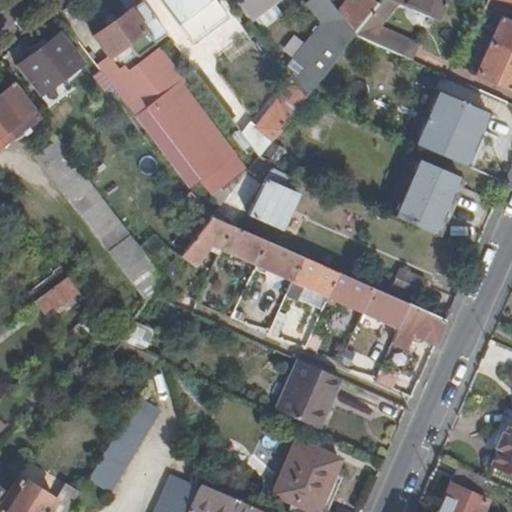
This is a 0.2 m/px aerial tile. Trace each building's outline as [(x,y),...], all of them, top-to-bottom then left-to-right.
[(151,30),(128,0),(124,0),(78,33),(93,53),(112,39),(121,52),(151,30)] [(158,0),(177,24),(192,13),(209,0),(158,0)] [(234,0),(249,21),(276,0),(234,0)] [(334,7),(328,0),(313,0),(308,4),(323,25),(332,36),(295,82),(307,99),(308,97),(342,54),(337,50),(345,42),(349,45),(356,36),(336,10),(334,7)] [(380,5),(373,0),(343,0),(336,10),(356,36),(380,5)] [(383,0),(380,5),(356,36),(361,38),(410,59),(417,44),(378,27),(398,0),(399,0),(436,16),(443,0),(383,0)] [(511,0),(487,0),(482,10),(501,18),(511,22),(511,0)] [(177,24),(187,40),(202,28),(192,13),(177,24)] [(511,22),(501,18),(491,39),(489,44),(511,53),(511,22)] [(323,25),(286,70),(293,80),(295,82),(332,36),(323,25)] [(472,31),(457,25),(453,34),(467,41),(472,31)] [(487,50),(475,75),(511,91),(511,89),(511,53),(489,44),(491,39),(474,32),(470,42),(487,50)] [(83,64),(60,34),(17,65),(39,96),(83,64)] [(107,68),(97,55),(85,63),(124,115),(134,106),(156,90),(210,162),(187,178),(198,193),(234,166),(170,81),(173,79),(148,47),(124,65),(119,58),(107,68)] [(307,99),(295,82),(293,80),(278,98),(290,108),(294,104),(299,108),(307,99)] [(35,109),(16,84),(0,95),(0,149),(13,139),(7,129),(35,109)] [(420,114),(424,116),(436,90),(421,84),(410,110),(420,114)] [(134,106),(187,178),(210,162),(156,90),(134,106)] [(420,114),(408,141),(472,169),(484,143),(477,140),(489,114),(436,90),(424,116),(420,114)] [(253,128),(271,143),(299,108),(294,104),(290,108),(278,98),(253,128)] [(122,224),(58,140),(36,155),(100,240),(122,224)] [(230,174),(239,183),(259,159),(260,158),(258,158),(251,147),(230,174)] [(399,197),(442,217),(459,178),(416,159),(399,197)] [(264,168),(256,164),(248,181),(256,185),(264,168)] [(265,180),(248,216),(280,231),(297,195),(282,188),(287,178),(271,170),(266,181),(265,180)] [(442,217),(448,220),(465,181),(459,178),(442,217)] [(399,197),(391,216),(434,235),(442,217),(399,197)] [(245,208),(229,200),(221,218),(236,225),(245,208)] [(229,226),(211,218),(180,257),(194,268),(212,247),(219,250),(229,226)] [(122,224),(100,240),(145,301),(150,295),(163,279),(122,224)] [(265,241),(229,226),(219,250),(254,266),(265,241)] [(301,258),(265,241),(254,266),(290,282),(301,258)] [(337,273),(301,258),(290,282),(285,296),(296,300),(302,287),(326,298),(337,273)] [(426,282),(399,270),(391,288),(418,300),(426,282)] [(371,288),(337,273),(326,298),(361,313),(371,288)] [(44,318),(79,293),(65,274),(31,300),(44,318)] [(397,329),(408,305),(371,288),(361,313),(397,329)] [(434,345),(445,321),(408,305),(397,329),(391,343),(403,348),(408,334),(434,345)] [(87,315),(74,327),(86,339),(98,327),(87,315)] [(121,343),(116,348),(153,373),(161,360),(121,343)] [(299,362),(296,361),(274,411),(317,430),(339,380),(333,377),(299,362)] [(374,382),(390,389),(397,373),(381,366),(374,382)] [(161,412),(138,397),(88,479),(111,493),(161,412)] [(511,412),(504,432),(501,431),(493,448),(496,449),(490,465),(511,475),(511,412)] [(316,511),(339,461),(295,441),(272,494),(313,511),(316,511)] [(485,477),(458,465),(437,511),(482,511),(488,500),(477,495),(485,477)] [(189,511),(200,489),(172,477),(156,511),(189,511)] [(0,511),(48,511),(56,500),(19,478),(0,506),(0,511)] [(67,511),(80,491),(68,483),(56,500),(48,511),(67,511)] [(261,511),(202,486),(200,489),(189,511),(261,511)]
